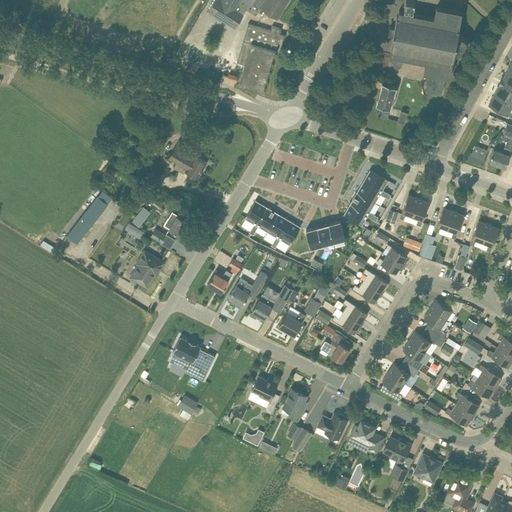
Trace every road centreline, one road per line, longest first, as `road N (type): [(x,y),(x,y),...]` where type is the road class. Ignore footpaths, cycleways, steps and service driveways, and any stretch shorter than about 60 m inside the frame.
road 1 (tertiary): [(287,116),(0,35)]
road 2 (unclassified): [(43,511),(174,301)]
road 3 (unclassified): [(174,301),(287,116)]
road 4 (residential): [(348,387),(420,281),(485,301)]
road 5 (residential): [(348,387),(174,301)]
road 6 (residential): [(433,165),(511,22)]
road 7 (tertiary): [(433,165),(287,116)]
road 8 (residential): [(484,440),(457,441),(348,387)]
road 9 (unclassified): [(287,116),(356,0)]
